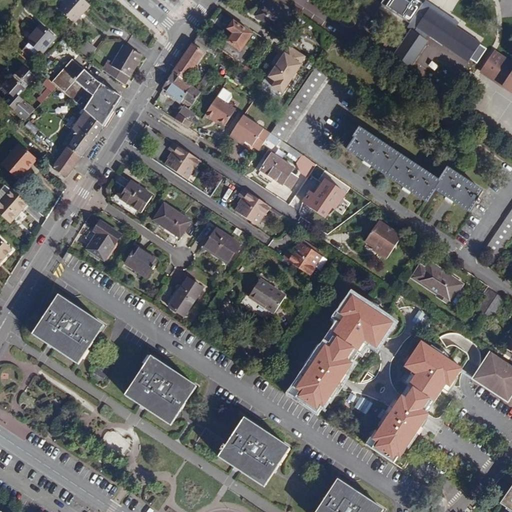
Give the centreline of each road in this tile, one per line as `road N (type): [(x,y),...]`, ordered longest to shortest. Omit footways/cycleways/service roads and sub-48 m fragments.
road 1 (tertiary): [(0,326),(135,108)]
road 2 (residential): [(135,108),(300,217)]
road 3 (unknown): [(118,136),(242,224)]
road 4 (tertiary): [(0,436),(115,511)]
